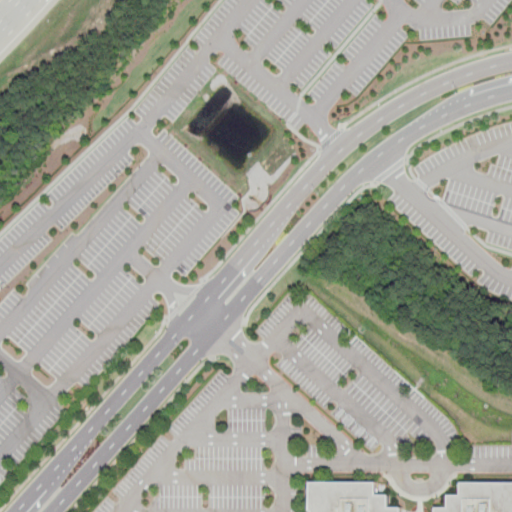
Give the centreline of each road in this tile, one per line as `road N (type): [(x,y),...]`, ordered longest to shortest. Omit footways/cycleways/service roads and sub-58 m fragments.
road 1 (tertiary): [(511,60),(414,97),(341,147),(16,511)]
road 2 (tertiary): [(52,511),(337,193),(387,148),(443,114),(511,90)]
